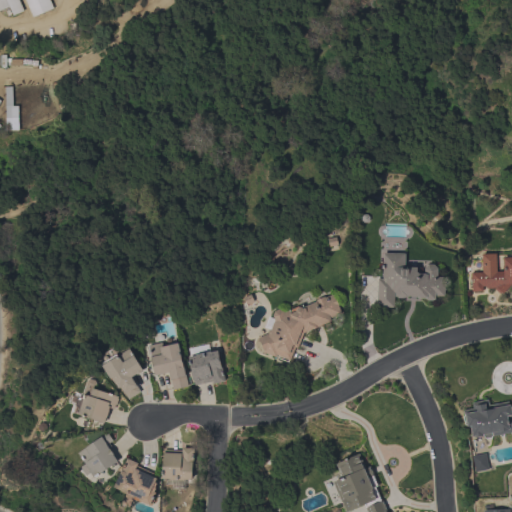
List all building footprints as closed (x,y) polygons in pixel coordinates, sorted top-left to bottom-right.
[(0,0),(18,0),(23,11),(13,16),(8,7),(0,10),(0,0)] [(49,0),(53,8),(33,17),(25,0),(49,0)] [(0,57),(10,58),(10,59),(22,59),(21,66),(9,65),(10,65),(0,64),(0,57)] [(5,86),(12,86),(12,106),(18,106),(19,130),(5,130),(5,86)] [(437,277),(445,277),(445,279),(445,289),(444,289),(444,296),(435,296),(435,299),(433,299),(432,300),(427,300),(427,299),(425,299),(425,298),(417,298),(417,297),(417,296),(407,296),(404,297),(403,298),(398,298),(397,297),(395,297),(395,293),(394,293),(394,307),(388,307),(387,308),(383,308),(382,307),(376,307),(377,278),(382,279),(383,253),(405,253),(405,266),(417,267),(417,271),(419,273),(424,273),(424,268),(428,264),(433,264),(437,268),(437,277)] [(481,254),(496,253),(496,272),(503,272),(503,258),(511,257),(511,284),(502,293),(501,292),(500,294),(495,289),(496,288),(486,288),(486,286),(482,286),(483,291),(472,292),(471,272),(481,272),(481,254)] [(263,327),(268,316),(274,318),(272,315),(274,311),(278,309),(283,311),(283,312),(302,304),(303,306),(316,301),(316,300),(323,296),(326,297),(333,294),(334,297),(336,298),(338,303),(337,305),(341,313),(330,318),(331,320),(316,327),(303,332),(297,348),(295,347),(289,360),(276,354),(275,357),(263,352),(263,351),(258,337),(267,333),(269,330),(270,330),(263,327)] [(148,346),(162,342),(163,346),(168,345),(168,344),(176,342),(176,343),(178,342),(188,386),(173,390),(168,372),(155,375),(148,346)] [(188,351),(196,349),(195,347),(201,346),(201,348),(206,347),(207,352),(210,351),(210,352),(217,350),(220,367),(221,366),(225,381),(213,384),(212,381),(195,385),(194,381),(193,381),(188,357),(189,357),(188,351)] [(129,348),(143,370),(141,370),(141,372),(138,374),(136,374),(131,377),(141,391),(129,399),(121,387),(119,388),(112,377),(111,378),(103,366),(129,348)] [(95,388),(118,396),(117,398),(118,399),(117,405),(115,404),(114,409),(109,408),(109,410),(106,418),(104,423),(78,414),(80,407),(75,405),(79,396),(82,397),(87,380),(90,379),(95,380),(96,383),(95,388)] [(463,410),(473,408),(471,402),(488,399),(489,405),(508,401),(509,405),(510,404),(511,414),(511,431),(493,436),(491,438),(485,438),(483,437),(483,434),(482,435),(482,436),(474,438),(474,436),(471,437),(470,427),(467,427),(467,425),(466,426),(464,424),(463,417),(464,415),(463,410)] [(94,477),(91,472),(86,475),(80,467),(85,464),(77,453),(107,432),(113,441),(109,443),(111,446),(109,448),(113,454),(118,461),(94,477)] [(185,488),(165,488),(165,478),(162,478),(163,452),(164,450),(182,450),(182,448),(194,448),(193,463),(192,463),(192,479),(185,479),(185,488)] [(367,511),(364,505),(347,511),(343,501),(341,502),(332,482),(342,477),(336,463),(359,453),(365,468),(370,466),(378,485),(375,487),(381,501),(382,500),(387,511),(367,511)] [(485,453),(488,469),(475,471),(472,456),(485,453)] [(127,458),(138,463),(137,466),(153,473),(152,476),(157,478),(155,482),(157,483),(155,487),(156,488),(154,492),(156,492),(153,499),(154,500),(152,505),(150,505),(140,501),(140,502),(133,499),(129,507),(122,504),(126,494),(121,491),(121,490),(114,487),(127,458)]
